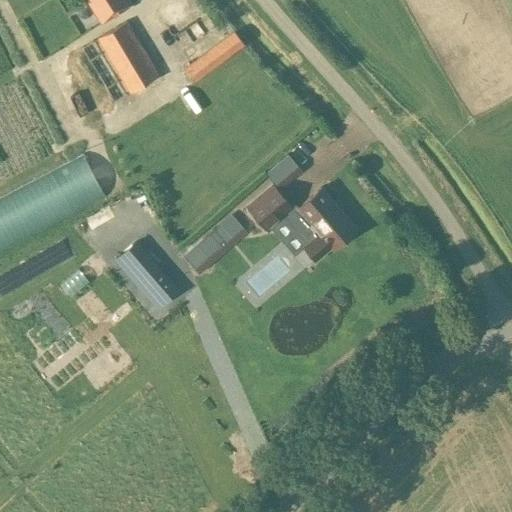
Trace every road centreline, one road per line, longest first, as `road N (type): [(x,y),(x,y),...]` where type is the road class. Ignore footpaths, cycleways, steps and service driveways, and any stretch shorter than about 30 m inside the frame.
road 1 (unclassified): [(508,333),(425,179),(261,0)]
road 2 (tertiary): [(280,511),(376,411),(441,365),(508,333)]
